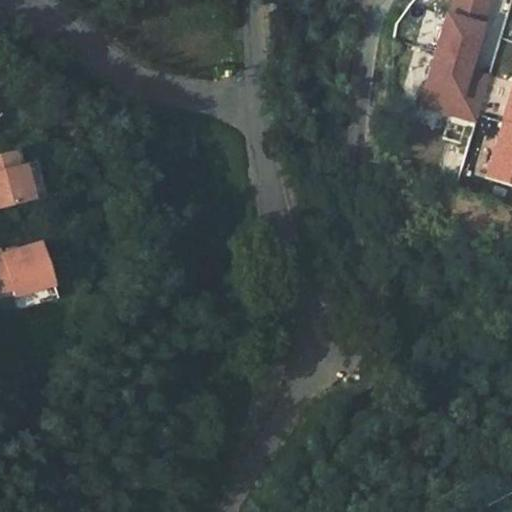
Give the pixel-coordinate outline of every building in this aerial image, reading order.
[(459,0),(454,19),(444,16),(418,104),(475,121),(488,79),(478,76),(469,73),(490,0),(459,0)] [(511,70),(481,175),(511,184),(511,70)] [(16,149),(0,153),(0,207),(30,199),(21,164),(16,149)] [(35,160),(21,164),(30,199),(45,195),(35,160)] [(51,284),(38,243),(14,251),(0,255),(0,299),(12,296),(51,284)] [(6,248),(0,249),(0,255),(14,251),(13,246),(6,248)] [(51,284),(12,296),(16,310),(55,298),(51,284)]
